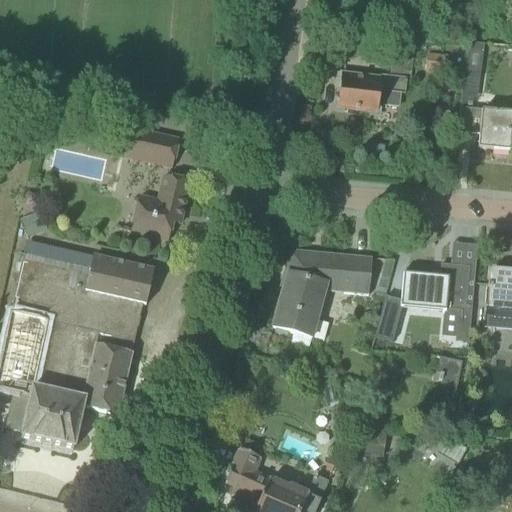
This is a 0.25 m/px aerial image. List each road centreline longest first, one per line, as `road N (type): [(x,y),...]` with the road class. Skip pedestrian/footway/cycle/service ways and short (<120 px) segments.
road 1 (residential): [(152,511),(223,315),(256,190)]
road 2 (residential): [(511,210),(256,190)]
road 3 (residential): [(256,190),(287,0)]
